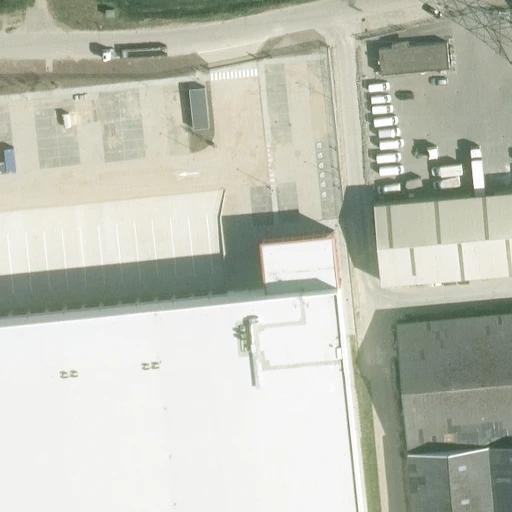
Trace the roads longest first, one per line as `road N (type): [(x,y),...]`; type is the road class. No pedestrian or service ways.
road 1 (unclassified): [(511,296),(347,312),(314,16)]
road 2 (unclassified): [(41,47),(178,42),(314,16)]
